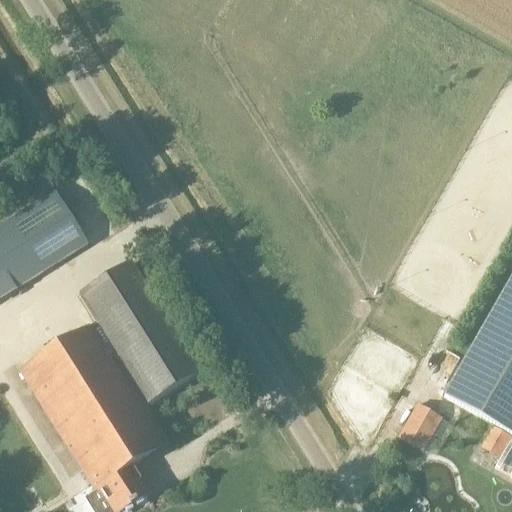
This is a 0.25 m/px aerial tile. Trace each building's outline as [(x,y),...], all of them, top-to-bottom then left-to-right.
[(0,302),(87,247),(54,194),(0,228),(0,302)] [(167,445),(114,361),(117,359),(149,409),(200,376),(131,265),(79,298),(96,325),(20,373),(97,495),(84,502),(90,511),(126,511),(150,497),(131,468),(167,445)] [(511,279),(443,399),(511,437),(511,279)] [(422,456),(442,420),(416,406),(396,441),(422,456)] [(498,461),(511,439),(492,429),(480,450),(498,461)]
